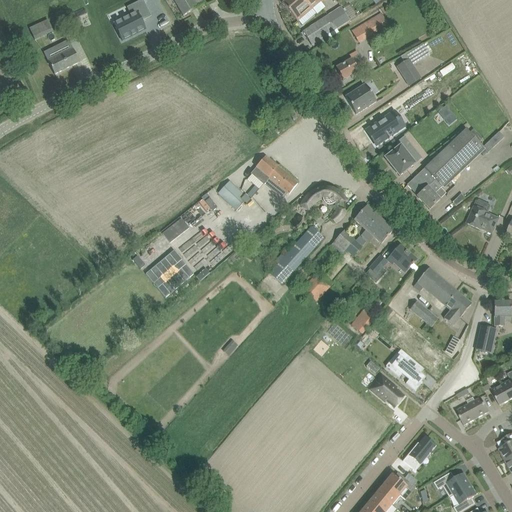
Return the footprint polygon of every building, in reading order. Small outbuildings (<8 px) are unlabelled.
[(80,0),(68,4),(70,9),(81,6),(80,0)] [(131,16),(114,25),(122,41),(145,30),(141,22),(151,17),(142,0),(127,8),(131,16)] [(203,0),(173,0),(183,16),(205,3),(203,0)] [(312,9),(304,0),(286,0),(282,3),(298,21),(312,9)] [(304,0),(312,9),(322,0),(304,0)] [(39,25),(30,29),(34,40),(53,32),(48,21),(43,23),(42,22),(50,19),(44,5),(32,10),(39,25)] [(56,20),(61,31),(89,19),(84,7),(56,20)] [(341,8),(328,16),(336,30),(350,21),(341,8)] [(381,14),(352,31),(355,37),(359,43),(388,25),(381,14)] [(328,16),(311,27),(303,32),(311,46),(336,30),(328,16)] [(48,62),(50,66),(54,75),(79,62),(73,50),(48,62)] [(358,56),(345,63),(336,68),(343,80),(358,72),(355,65),(361,61),(358,56)] [(460,58),(432,77),(438,86),(448,79),(449,80),(467,68),(460,58)] [(397,67),(402,77),(414,69),(408,60),(397,67)] [(284,74),(279,77),(283,84),(288,81),(284,74)] [(365,85),(345,98),(356,115),(376,102),(365,85)] [(438,112),(449,126),(457,119),(446,105),(438,112)] [(394,112),(366,131),(376,146),(404,127),(394,112)] [(424,169),(407,186),(418,196),(427,188),(435,180),(442,187),(483,148),(465,130),(424,169)] [(499,133),(489,142),(494,147),(504,138),(499,133)] [(400,147),(385,159),(399,177),(415,164),(406,154),(413,148),(404,138),(397,143),(400,147)] [(252,174),(247,180),(258,189),(263,184),(268,177),(277,167),(265,157),(259,164),(256,167),(255,167),(250,173),(252,174)] [(277,167),(268,177),(276,184),(282,189),(289,195),(291,192),(298,184),(277,167)] [(439,200),(445,194),(440,189),(442,187),(435,180),(427,188),(418,196),(417,197),(429,210),(439,200)] [(230,182),(218,194),(238,212),(245,204),(238,197),(242,193),(230,182)] [(302,203),(301,206),(308,210),(310,208),(311,205),(313,204),(316,202),(318,201),(321,200),(322,202),(323,203),(324,204),(326,205),(327,205),(329,206),(331,205),(332,204),(334,203),(334,204),(335,204),(335,205),(336,206),(337,206),(342,203),(342,202),(345,201),(346,201),(346,200),(345,200),(344,197),(343,195),(341,193),(339,192),(336,191),(334,190),(331,189),(328,189),(324,189),(321,190),(318,190),(315,192),(312,193),(309,195),(306,198),(304,200),(302,203)] [(257,190),(246,202),(254,210),(266,199),(257,190)] [(462,194),(452,202),(456,207),(466,199),(462,194)] [(479,201),(477,202),(467,224),(481,230),(481,229),(486,231),(486,232),(492,234),(499,218),(488,213),(491,208),(490,206),(479,201)] [(366,206),(360,214),(354,220),(365,230),(366,231),(378,217),(366,206)] [(331,218),(330,219),(335,224),(337,223),(338,222),(340,220),(341,219),(343,217),(344,216),(345,214),(346,212),(337,209),(337,210),(336,211),(336,213),(335,214),(334,215),(333,216),(332,217),(331,218)] [(366,231),(365,230),(361,235),(369,242),(373,238),(381,245),(393,231),(378,217),(366,231)] [(311,228),(269,273),(281,284),(323,238),(311,228)] [(335,241),(347,252),(355,241),(343,231),(335,241)] [(355,241),(347,252),(352,257),(365,242),(359,237),(355,241)] [(253,240),(247,251),(252,254),(257,245),(259,246),(260,244),(253,240)] [(400,246),(394,253),(387,261),(392,264),(393,263),(404,273),(416,260),(400,246)] [(370,269),(366,273),(377,283),(386,272),(382,268),(387,263),(380,257),(370,269)] [(422,277),(417,283),(423,289),(436,299),(445,306),(451,311),(444,319),(453,326),(459,318),(460,319),(471,305),(428,269),(422,277)] [(319,272),(299,294),(311,305),(331,283),(319,272)] [(494,302),(494,312),(494,318),(494,327),(504,327),(504,323),(511,323),(511,318),(511,301),(494,302)] [(410,310),(414,314),(427,323),(431,327),(438,319),(416,302),(410,310)] [(388,308),(384,312),(389,316),(392,312),(388,308)] [(364,310),(351,326),(361,334),(374,319),(364,310)] [(497,330),(481,326),(476,351),(491,354),(497,330)] [(430,366),(436,371),(443,363),(437,358),(442,352),(422,335),(416,342),(420,345),(412,354),(429,368),(430,366)] [(447,351),(454,355),(461,340),(454,336),(447,351)] [(235,340),(226,350),(231,355),(240,345),(235,340)] [(400,359),(391,371),(399,378),(402,374),(409,380),(406,384),(415,391),(422,383),(421,382),(424,378),(420,375),(424,370),(400,351),(396,355),(400,359)] [(382,377),(370,390),(381,399),(385,403),(386,402),(394,409),(405,397),(392,386),(382,377)] [(511,379),(502,386),(510,401),(511,399),(511,379)] [(491,391),(495,398),(499,407),(510,401),(502,386),(491,391)] [(481,398),(468,405),(476,419),(489,412),(481,398)] [(456,412),(459,417),(464,426),(476,419),(468,405),(456,412)] [(499,450),(505,462),(511,458),(511,435),(501,441),(505,447),(499,450)] [(435,446),(424,437),(403,463),(414,472),(420,465),(418,463),(426,453),(429,454),(435,446)] [(450,498),(454,496),(453,495),(470,485),(464,474),(455,479),(452,473),(434,484),(438,491),(443,488),(450,498)] [(408,474),(405,479),(412,485),(416,480),(408,474)] [(392,475),(384,484),(399,496),(406,488),(410,491),(413,486),(412,485),(405,479),(400,475),(396,479),(394,477),(392,475)] [(384,484),(377,493),(392,505),(399,496),(384,484)] [(453,495),(454,496),(460,505),(454,509),(455,511),(463,511),(475,505),(472,499),(477,496),(470,485),(453,495)] [(425,490),(420,492),(423,503),(428,501),(425,490)] [(377,493),(370,502),(382,511),(386,511),(392,505),(377,493)] [(382,511),(370,502),(362,511),(364,511),(382,511)]
